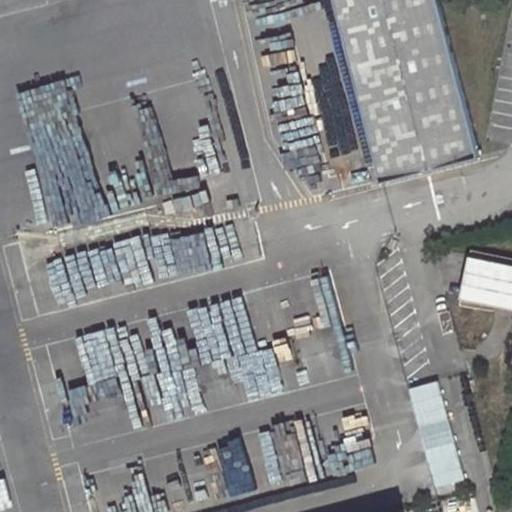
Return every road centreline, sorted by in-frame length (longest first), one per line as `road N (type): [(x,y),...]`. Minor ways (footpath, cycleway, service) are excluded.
road 1 (unknown): [(256,511),(338,486),(375,459),(375,421),(315,228)]
road 2 (unknown): [(315,228),(273,269),(242,282),(0,340)]
road 3 (unknown): [(315,228),(292,227),(264,199),(212,0)]
road 4 (unknown): [(511,163),(442,199),(315,228)]
